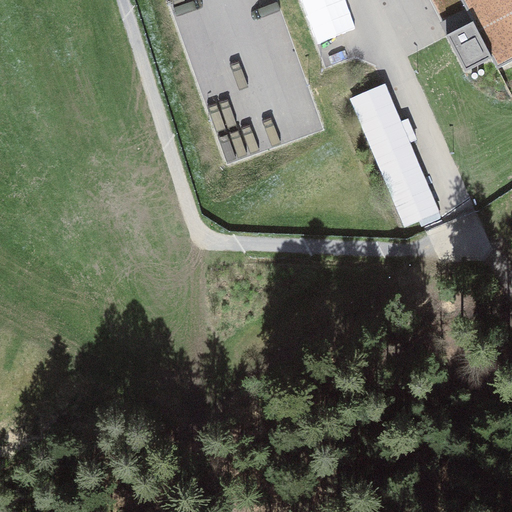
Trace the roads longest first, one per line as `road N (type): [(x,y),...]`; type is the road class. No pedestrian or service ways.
road 1 (track): [(122,0),(199,239),(407,249),(473,233)]
road 2 (track): [(156,511),(195,434),(199,239)]
